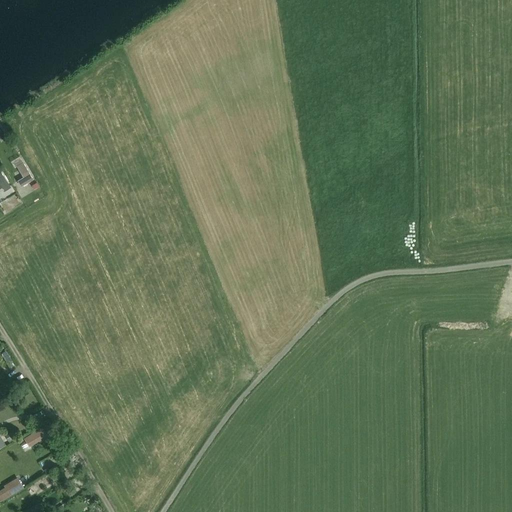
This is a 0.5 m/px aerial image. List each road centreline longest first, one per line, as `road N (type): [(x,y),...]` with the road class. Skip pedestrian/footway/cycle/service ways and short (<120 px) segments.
road 1 (unclassified): [(162,511),(240,398),(344,289),(384,273),(511,261)]
road 2 (track): [(108,511),(0,327)]
